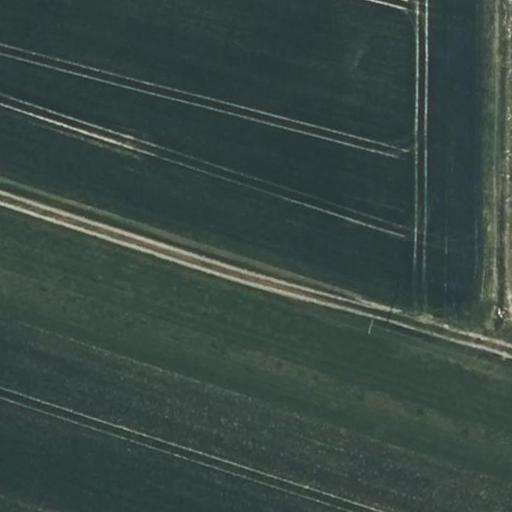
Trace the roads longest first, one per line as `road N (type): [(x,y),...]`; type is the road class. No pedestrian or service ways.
road 1 (track): [(511,348),(0,186)]
road 2 (track): [(494,342),(501,0)]
